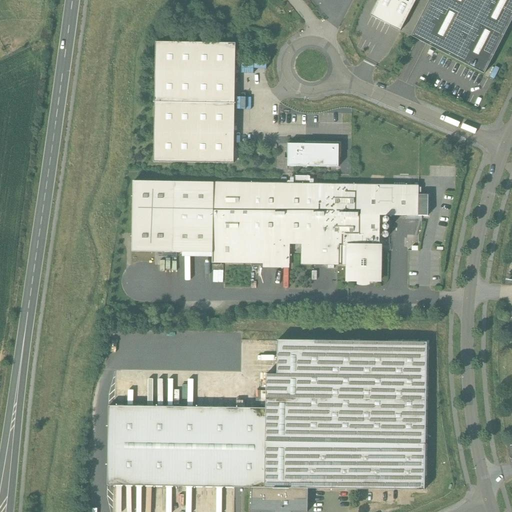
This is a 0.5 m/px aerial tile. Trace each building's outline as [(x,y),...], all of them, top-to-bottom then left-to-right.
[(400,31),(416,0),(378,0),(370,16),(400,31)] [(511,19),(511,0),(430,0),(411,38),(484,75),(511,19)] [(236,44),(156,43),(154,163),(233,164),(236,44)] [(341,155),(341,143),(318,143),(318,145),(287,145),(287,167),(338,168),(338,155),(341,155)] [(418,187),(133,182),(132,252),(211,253),(211,263),(289,265),(290,245),(301,245),(301,265),(348,266),(348,282),(379,282),(380,216),(428,217),(428,196),(418,196),(418,187)] [(265,409),(109,406),(107,485),(251,488),(251,511),(259,511),(307,511),(308,490),(424,492),(427,344),(278,341),(277,375),(266,375),(265,409)]
